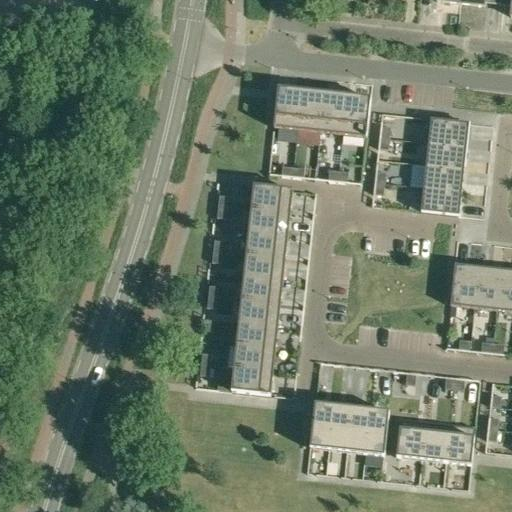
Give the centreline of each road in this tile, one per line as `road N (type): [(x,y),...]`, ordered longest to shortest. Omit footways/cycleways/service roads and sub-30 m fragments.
road 1 (tertiary): [(43,511),(117,298),(183,46)]
road 2 (residential): [(511,370),(311,350),(324,220),(420,230)]
road 3 (residential): [(277,59),(511,83)]
road 4 (residential): [(511,50),(283,23)]
road 5 (residential): [(511,235),(493,233),(504,125)]
